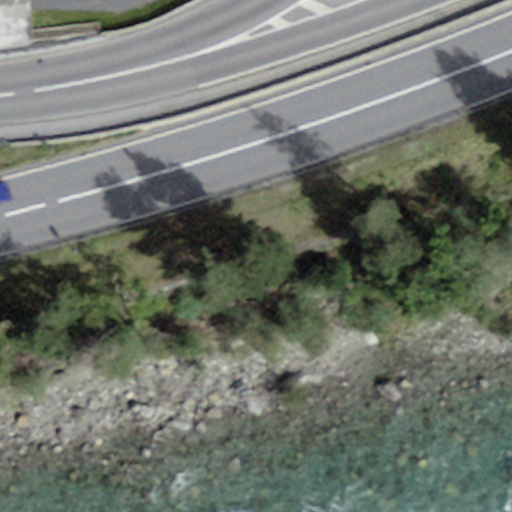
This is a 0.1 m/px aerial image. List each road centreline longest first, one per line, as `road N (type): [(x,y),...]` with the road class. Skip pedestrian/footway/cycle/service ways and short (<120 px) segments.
road 1 (primary): [(511,52),(183,165),(0,217)]
road 2 (secondary): [(0,102),(149,85),(417,0)]
road 3 (secondary): [(266,0),(209,32),(0,86)]
